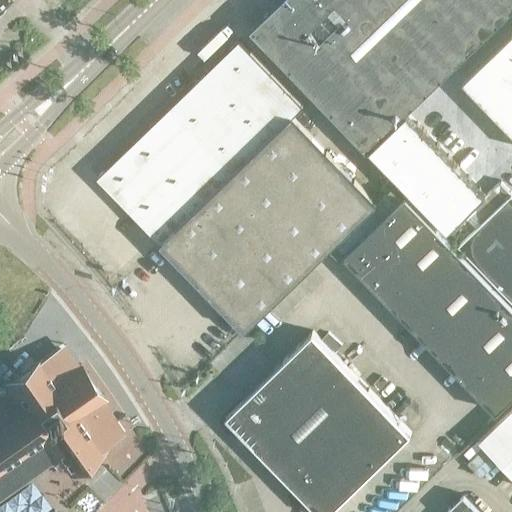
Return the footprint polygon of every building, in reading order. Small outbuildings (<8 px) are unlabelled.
[(511,0),(279,0),(251,28),(367,149),(392,125),(511,7),(511,0)] [(511,55),(511,30),(500,43),(511,55)] [(335,241),(372,206),(376,203),(292,116),(303,106),(239,40),(97,177),(245,329),(335,241)] [(478,98),(511,65),(511,55),(500,43),(461,80),(478,98)] [(511,99),(511,65),(478,98),(495,116),(511,99)] [(511,133),(511,99),(495,116),(511,133)] [(384,166),(424,128),(408,112),(368,150),(384,166)] [(439,144),(424,128),(384,166),(400,182),(439,144)] [(416,199),(455,160),(439,144),(400,182),(416,199)] [(471,177),(455,160),(416,199),(431,215),(471,177)] [(487,193),(471,177),(431,215),(447,231),(487,193)] [(511,193),(510,192),(500,182),(447,233),(511,299),(511,193)] [(372,206),(335,241),(347,253),(498,411),(511,397),(511,305),(405,196),(383,218),(372,206)] [(318,511),(329,511),(412,432),(313,330),(234,406),(237,410),(234,413),(245,424),(239,430),(318,511)] [(10,388),(0,394),(0,469),(13,461),(19,470),(30,462),(35,470),(57,454),(69,471),(103,447),(102,446),(124,430),(102,398),(103,397),(79,364),(56,380),(40,358),(6,382),(10,388)] [(511,408),(479,440),(511,474),(511,408)] [(480,511),(463,493),(447,509),(450,511),(480,511)]
